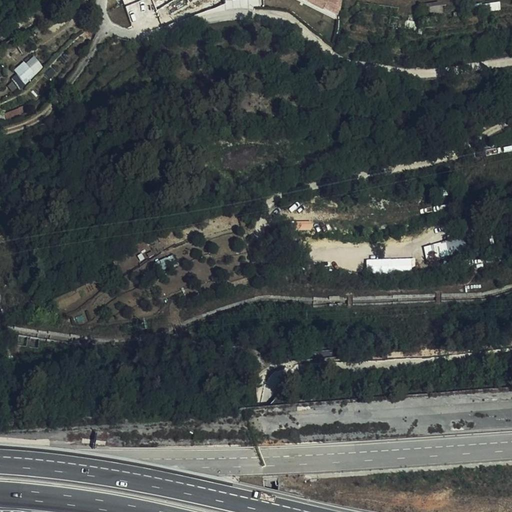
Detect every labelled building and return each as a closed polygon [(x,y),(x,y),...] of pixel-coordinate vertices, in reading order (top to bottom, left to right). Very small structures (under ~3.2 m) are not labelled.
[(338,2),(334,0),(309,0),(309,1),(326,9),(326,8),(334,11),(338,2)] [(206,13),(216,10),(213,2),(204,5),(206,13)] [(483,12),(482,5),(472,7),(474,14),(483,12)] [(440,9),(423,11),(424,17),(440,15),(440,9)] [(18,77),(28,68),(24,63),(14,72),(18,77)] [(36,76),(28,68),(18,77),(26,85),(36,76)] [(26,85),(18,77),(12,81),(21,90),(26,85)] [(8,123),(22,117),(19,109),(5,114),(8,123)] [(431,246),(436,260),(468,250),(464,235),(431,246)] [(367,273),(412,272),(412,258),(367,259),(367,273)]
